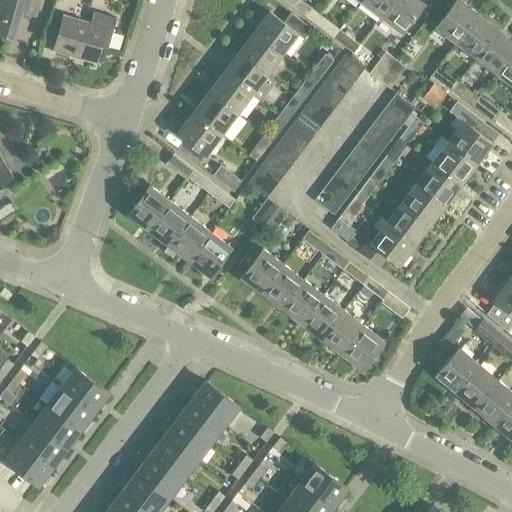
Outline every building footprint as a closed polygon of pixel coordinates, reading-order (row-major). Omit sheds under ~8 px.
[(0,0),(0,34),(15,38),(23,9),(36,13),(39,0),(0,0)] [(314,23),(320,15),(299,0),(298,0),(293,7),(314,23)] [(395,0),(363,0),(362,2),(382,18),(395,0)] [(417,0),(395,0),(382,18),(403,33),(424,5),(417,0)] [(457,0),(436,28),(457,44),(479,15),(458,0),(457,0)] [(65,18),(55,50),(58,51),(56,55),(70,59),(71,55),(74,56),(74,54),(88,58),(87,60),(96,63),(101,47),(109,49),(117,19),(94,12),(91,25),(65,18)] [(270,12),(254,32),(283,54),(298,35),(301,37),(302,36),(304,38),(311,29),(291,14),(284,23),(270,12)] [(340,30),(320,15),(314,23),(334,38),(340,30)] [(499,31),(479,15),(457,44),(477,59),(499,31)] [(340,30),(334,38),(354,54),(360,45),(340,30)] [(511,40),(499,31),(477,59),(498,75),(511,55),(511,40)] [(268,74),(283,54),(254,32),(239,52),(268,74)] [(252,95),(268,74),(239,52),(224,73),(252,95)] [(386,52),(370,74),(381,81),(397,60),(386,52)] [(310,75),(318,81),(334,60),(326,54),(310,75)] [(338,65),(357,79),(365,69),(346,55),(338,65)] [(511,55),(498,75),(511,85),(511,55)] [(397,60),(381,81),(390,89),(407,68),(397,60)] [(331,75),(350,89),(357,79),(338,65),(331,75)] [(453,91),(459,83),(438,68),(432,76),(453,91)] [(237,115),(252,95),(224,73),(208,93),(237,115)] [(303,101),(318,81),(310,75),(295,95),(303,101)] [(343,99),(350,89),(331,75),(323,84),(343,99)] [(479,99),(459,83),(453,91),(473,107),(479,99)] [(323,84),(316,94),(336,108),(343,99),(323,84)] [(222,135),(237,115),(208,93),(193,114),(222,135)] [(336,108),(316,94),(309,103),(328,118),(336,108)] [(397,94),(389,104),(408,119),(416,108),(397,94)] [(295,95),(280,115),(288,121),(303,101),(295,95)] [(480,96),(479,99),(473,107),(493,122),(501,112),(480,96)] [(309,103),(302,113),(321,128),(328,118),(309,103)] [(458,131),(449,143),(477,164),(493,144),(474,130),(481,121),(457,103),(450,113),(457,118),(452,126),(458,131)] [(381,114),(400,129),(408,119),(389,104),(381,114)] [(321,128),(302,113),(295,123),(314,137),(321,128)] [(206,156),(222,135),(193,114),(178,134),(206,156)] [(381,114),(374,124),(393,138),(400,129),(381,114)] [(280,115),(264,136),(273,142),(288,121),(280,115)] [(401,138),(408,144),(424,124),(416,118),(401,138)] [(367,133),(386,148),(393,138),(374,124),(367,133)] [(304,150),(311,140),(292,125),(285,135),(304,150)] [(367,133),(360,143),(379,157),(386,148),(367,133)] [(285,135),(278,145),(297,159),(304,150),(285,135)] [(257,162),(273,142),(264,136),(249,156),(257,162)] [(442,151),(433,163),(462,185),(477,164),(449,143),(442,137),(435,146),(442,151)] [(352,152),(371,167),(379,157),(360,143),(352,152)] [(297,159),(278,145),(270,154),(290,169),(297,159)] [(352,152),(345,162),(364,177),(371,167),(352,152)] [(187,180),(189,178),(195,170),(174,154),(167,164),(187,180)] [(270,154),(263,164),(283,178),(290,169),(270,154)] [(0,187),(14,178),(0,155),(0,187)] [(378,184),(393,164),(385,158),(370,179),(378,184)] [(345,162),(338,172),(357,186),(364,177),(345,162)] [(433,163),(418,183),(447,205),(462,185),(433,163)] [(263,164),(256,174),(275,188),(283,178),(263,164)] [(221,166),(214,176),(235,192),(242,182),(221,166)] [(209,193),(215,185),(195,170),(189,178),(209,193)] [(357,186),(338,172),(330,181),(349,196),(357,186)] [(275,188),(256,174),(249,183),(268,198),(275,188)] [(363,205),(378,184),(370,179),(355,199),(363,205)] [(330,181),(323,191),(342,206),(349,196),(330,181)] [(418,183),(403,203),(431,225),(447,205),(418,183)] [(215,185),(209,193),(230,208),(236,200),(215,185)] [(129,215),(149,230),(171,202),(150,187),(129,215)] [(342,206),(323,191),(315,201),(335,216),(342,206)] [(252,219),(263,227),(278,206),(268,198),(252,219)] [(363,205),(355,199),(339,219),(350,227),(365,206),(363,205)] [(191,217),(171,202),(149,230),(169,246),(191,217)] [(388,223),(387,224),(416,246),(431,225),(403,203),(388,223)] [(10,204),(0,210),(0,220),(15,212),(10,204)] [(278,206),(263,227),(273,234),(288,213),(278,206)] [(189,261),(211,233),(191,217),(169,246),(189,261)] [(361,250),(360,251),(381,266),(388,257),(400,266),(416,246),(387,224),(388,223),(381,218),(375,227),(381,232),(372,244),(368,241),(361,250)] [(303,240),(323,255),(329,247),(309,232),(303,240)] [(231,248),(211,233),(189,261),(210,277),(231,248)] [(329,247),(323,255),(344,270),(350,262),(329,247)] [(242,279),(262,294),(284,265),(263,250),(242,279)] [(370,278),(350,262),(344,270),(364,285),(370,278)] [(304,281),(284,265),(262,294),(282,309),(304,281)] [(370,278),(364,285),(384,300),(390,293),(370,278)] [(497,302),(488,314),(510,332),(511,329),(511,281),(510,280),(494,300),(497,302)] [(304,281),(282,309),(303,325),(324,296),(304,281)] [(410,308),(390,293),(384,300),(382,303),(403,319),(410,308)] [(345,312),(324,296),(303,325),(323,340),(345,312)] [(345,312),(323,340),(343,356),(365,327),(345,312)] [(497,344),(503,336),(483,319),(475,329),(495,346),(497,344)] [(385,342),(365,327),(343,356),(363,371),(385,342)] [(28,347),(35,338),(29,333),(22,342),(28,347)] [(511,343),(503,336),(497,344),(511,356),(511,343)] [(35,352),(41,357),(48,347),(42,342),(35,352)] [(436,376),(456,392),(479,365),(459,348),(436,376)] [(7,375),(14,365),(8,360),(1,370),(7,375)] [(498,381),(479,365),(456,392),(475,409),(498,381)] [(63,388),(94,412),(109,393),(77,369),(63,388)] [(21,370),(13,379),(20,384),(27,375),(21,370)] [(13,394),(20,384),(13,379),(6,389),(13,394)] [(511,404),(511,393),(498,381),(475,409),(495,425),(511,404)] [(193,401),(224,425),(239,406),(207,382),(193,401)] [(94,412),(63,388),(49,406),(80,430),(94,412)] [(210,443),(224,425),(193,401),(179,419),(210,443)] [(511,404),(495,425),(511,440),(511,404)] [(66,448),(80,430),(49,406),(35,424),(66,448)] [(210,443),(179,419),(165,438),(197,462),(210,443)] [(21,443),(53,467),(66,448),(35,424),(21,443)] [(260,438),(267,443),(274,433),(268,428),(260,438)] [(183,480),(197,462),(165,438),(151,456),(183,480)] [(273,447),(279,452),(287,443),(280,438),(273,447)] [(53,467),(21,443),(7,462),(38,486),(53,467)] [(138,474),(169,498),(183,480),(151,456),(138,474)] [(239,465),(246,470),(253,461),(246,456),(239,465)] [(246,470),(239,465),(232,475),(239,480),(246,470)] [(316,465),(301,484),(333,508),(347,489),(316,465)] [(252,475),(258,480),(266,470),(259,466),(252,475)] [(124,492),(149,511),(158,511),(169,498),(138,474),(124,492)] [(258,480),(252,475),(245,485),(251,489),(258,480)] [(301,484),(288,502),(300,511),(329,511),(333,508),(301,484)] [(110,510),(112,511),(149,511),(124,492),(110,510)] [(212,502),(218,507),(225,497),(219,492),(212,502)] [(214,511),(218,507),(212,502),(205,511),(214,511)] [(225,511),(234,511),(238,507),(232,502),(225,511)] [(300,511),(288,502),(279,511),(300,511)]
